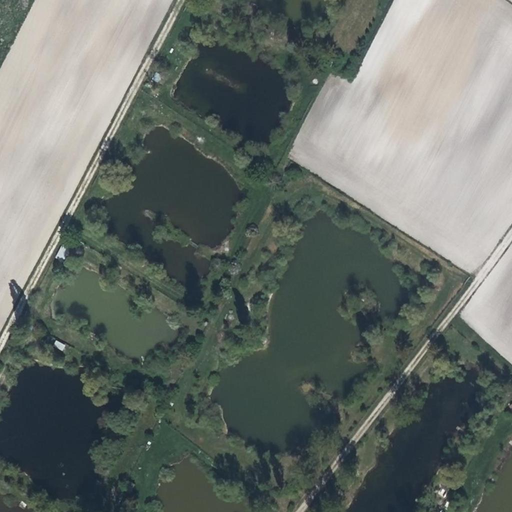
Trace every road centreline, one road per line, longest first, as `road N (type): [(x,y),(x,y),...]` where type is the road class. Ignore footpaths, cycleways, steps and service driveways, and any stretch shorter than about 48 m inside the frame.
road 1 (track): [(182,0),(0,346)]
road 2 (track): [(302,511),(511,235)]
